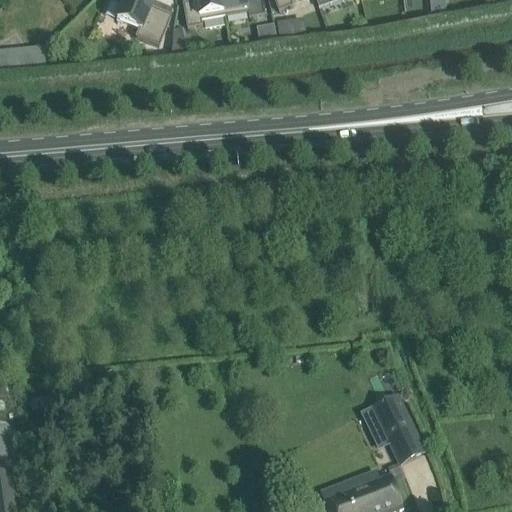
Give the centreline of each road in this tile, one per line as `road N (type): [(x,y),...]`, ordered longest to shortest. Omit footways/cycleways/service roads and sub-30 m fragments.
road 1 (primary): [(352,126),(0,155)]
road 2 (primary): [(511,96),(352,126)]
road 3 (primary): [(352,126),(511,120)]
